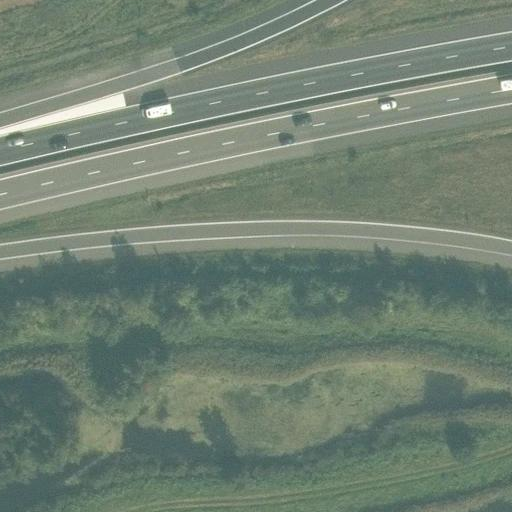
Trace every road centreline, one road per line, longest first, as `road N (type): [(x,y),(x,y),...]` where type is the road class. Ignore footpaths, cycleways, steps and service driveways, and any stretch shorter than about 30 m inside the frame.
road 1 (motorway): [(511,44),(0,150)]
road 2 (motorway): [(0,195),(511,91)]
road 3 (motorway): [(0,252),(108,238),(323,229),(511,248)]
road 4 (track): [(144,511),(325,495),(511,449)]
road 5 (motorway): [(332,0),(208,54),(0,118)]
